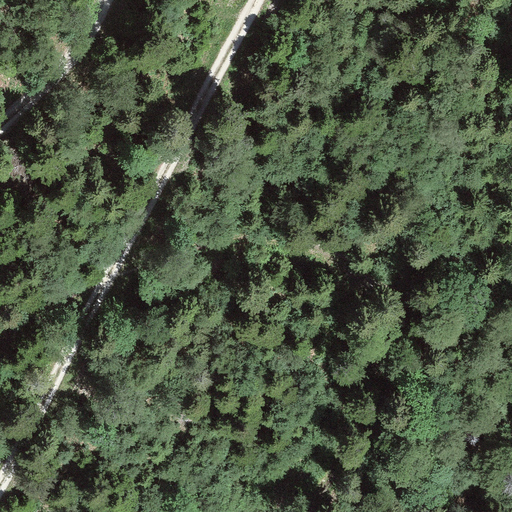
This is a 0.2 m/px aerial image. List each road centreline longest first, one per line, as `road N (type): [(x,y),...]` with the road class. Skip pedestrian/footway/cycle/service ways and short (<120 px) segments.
road 1 (track): [(0,494),(260,0)]
road 2 (track): [(107,0),(65,70),(0,131)]
